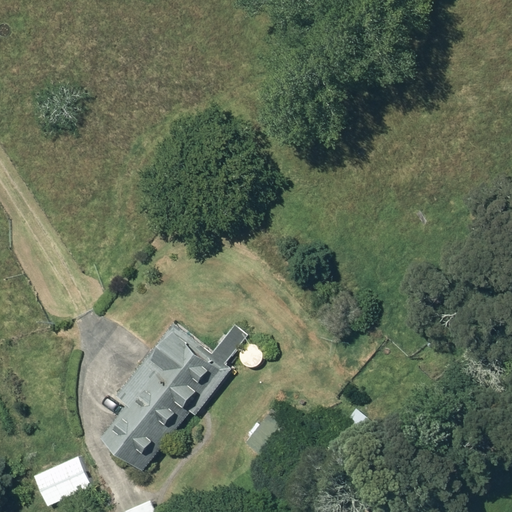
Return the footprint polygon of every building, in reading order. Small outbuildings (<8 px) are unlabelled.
[(133,406),(111,434),(138,456),(221,352),(180,319),(120,396),(133,406)] [(241,323),(223,345),(241,359),(259,337),(241,323)] [(339,424),(329,413),(313,427),(351,469),(390,434),(362,403),(339,424)] [(312,437),(278,407),(252,436),(286,467),(312,437)] [(100,483),(81,450),(34,478),(53,510),(100,483)] [(158,511),(153,500),(124,511),(158,511)]
